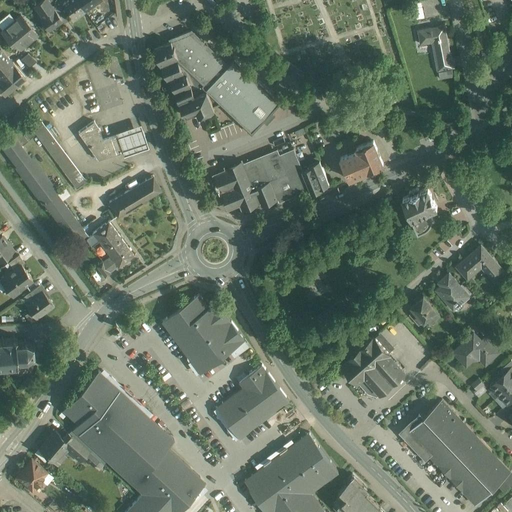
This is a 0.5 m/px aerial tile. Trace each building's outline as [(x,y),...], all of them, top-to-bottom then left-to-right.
[(54,10),(46,0),(41,0),(35,5),(43,17),(43,18),(50,28),(62,20),(54,10)] [(76,0),(68,0),(63,4),(74,20),(85,12),(84,10),(76,0)] [(76,0),(84,10),(97,0),(76,0)] [(9,12),(0,18),(0,26),(1,28),(13,18),(9,12)] [(21,15),(1,31),(7,38),(8,37),(13,43),(15,42),(21,49),(37,35),(21,15)] [(445,25),(418,30),(420,44),(433,41),(438,71),(455,68),(453,58),(451,56),(445,25)] [(206,44),(200,38),(199,36),(199,37),(191,30),(170,39),(171,40),(179,59),(204,83),(203,85),(220,102),(253,132),(253,131),(263,121),(264,120),(263,120),(264,120),(267,123),(275,115),(271,112),(272,111),(272,112),(272,111),(279,103),(280,103),(280,102),(279,102),(273,96),(273,95),(272,94),(271,94),(265,89),(266,88),(264,87),(258,81),(257,80),(256,80),(250,75),(251,74),(249,73),(243,67),(242,66),(241,66),(234,59),(235,59),(234,59),(233,59),(233,60),(228,65),(222,59),(223,59),(221,57),(221,58),(215,52),(214,50),(213,51),(207,45),(208,45),(206,43),(206,44)] [(179,59),(171,40),(154,47),(161,64),(162,64),(168,78),(170,77),(175,91),(178,90),(180,94),(178,95),(186,116),(198,111),(199,114),(215,108),(213,105),(220,102),(203,85),(204,83),(179,59)] [(25,78),(0,48),(0,82),(1,84),(9,92),(25,78)] [(37,62),(28,53),(21,59),(30,67),(37,62)] [(27,122),(35,132),(77,189),(86,182),(36,115),(27,122)] [(94,121),(78,132),(84,140),(96,132),(100,129),(94,121)] [(27,122),(19,127),(27,138),(35,132),(27,122)] [(116,132),(117,135),(123,151),(124,156),(136,152),(147,148),(139,124),(128,128),(116,132)] [(19,127),(12,133),(20,143),(27,138),(19,127)] [(111,137),(102,140),(96,132),(84,140),(98,159),(116,153),(111,137)] [(20,143),(12,133),(0,141),(0,143),(71,239),(84,230),(20,143)] [(117,135),(111,137),(116,153),(123,151),(117,135)] [(358,150),(341,157),(350,178),(384,164),(374,140),(357,147),(358,150)] [(280,153),(246,167),(244,163),(217,175),(230,206),(257,195),(259,201),(282,191),(285,197),(309,186),(303,170),(303,169),(294,147),(280,152),(280,153)] [(322,164),(314,168),(313,166),(303,169),(303,170),(309,186),(312,192),(322,188),(321,186),(329,183),(322,164)] [(152,176),(109,202),(118,216),(161,190),(152,176)] [(428,186),(420,189),(419,188),(416,187),(410,189),(409,192),(410,194),(402,198),(411,219),(412,219),(430,211),(438,207),(428,186)] [(430,211),(412,219),(413,222),(418,234),(426,230),(428,229),(430,227),(431,226),(431,225),(432,223),(432,222),(432,221),(433,219),(432,217),(432,216),(431,214),(430,211)] [(134,255),(108,221),(93,233),(89,237),(89,238),(86,240),(91,246),(99,241),(111,257),(103,262),(109,271),(117,265),(118,267),(134,255)] [(84,230),(71,239),(77,247),(86,240),(89,238),(89,237),(84,230)] [(14,251),(2,234),(1,235),(0,235),(0,260),(5,256),(5,257),(14,251)] [(481,245),(457,266),(467,278),(481,266),(495,282),(506,272),(481,245)] [(19,255),(8,262),(14,270),(21,264),(21,265),(25,262),(19,255)] [(103,262),(97,266),(105,277),(111,273),(109,271),(103,262)] [(14,270),(0,279),(0,288),(2,291),(6,288),(12,297),(21,291),(20,289),(32,280),(21,265),(21,264),(14,270)] [(469,295),(449,273),(443,278),(445,281),(436,289),(450,305),(455,301),(456,302),(458,301),(460,303),(469,295)] [(39,285),(29,292),(33,297),(33,296),(36,300),(45,293),(39,285)] [(45,293),(36,300),(33,296),(33,297),(24,303),(36,319),(54,306),(45,293)] [(209,306),(199,293),(162,320),(200,372),(204,368),(205,368),(230,350),(244,339),(245,338),(217,301),(209,306)] [(437,310),(424,295),(411,306),(414,309),(424,321),(437,310)] [(424,321),(414,309),(409,314),(418,325),(424,321)] [(474,333),(455,351),(463,359),(473,350),(485,363),(498,351),(485,337),(481,341),(474,333)] [(0,364),(3,364),(3,366),(5,366),(5,364),(15,363),(15,365),(16,365),(17,372),(28,371),(27,362),(26,362),(26,360),(27,360),(27,357),(32,354),(34,354),(35,353),(33,352),(32,345),(34,344),(33,343),(32,344),(25,341),(25,339),(24,339),(24,341),(15,342),(15,339),(17,339),(17,338),(15,338),(15,337),(14,337),(14,335),(12,335),(12,338),(3,338),(3,336),(1,336),(1,338),(0,338),(0,364)] [(343,365),(357,380),(365,373),(376,386),(378,385),(383,390),(404,371),(388,353),(390,351),(376,335),(374,337),(373,336),(350,357),(351,357),(343,365)] [(244,339),(230,350),(231,352),(235,356),(249,346),(244,339)] [(511,359),(501,369),(505,373),(511,368),(511,367),(511,359)] [(289,400),(262,364),(239,381),(243,386),(222,401),(223,401),(216,406),(239,437),(289,400)] [(505,373),(494,383),(492,383),(491,384),(491,387),(492,388),(495,388),(500,394),(511,382),(511,368),(505,373)] [(176,511),(204,482),(199,478),(200,476),(167,446),(174,439),(98,370),(93,376),(93,375),(63,409),(78,423),(69,433),(104,464),(107,459),(142,492),(124,511),(176,511)] [(377,396),(383,390),(378,385),(376,386),(365,373),(357,380),(368,392),(377,396)] [(476,389),(475,390),(478,394),(487,390),(480,376),(472,381),(476,389)] [(511,382),(500,394),(505,399),(505,400),(504,402),(506,404),(508,404),(510,402),(510,401),(511,398),(511,382)] [(511,471),(442,398),(425,415),(407,431),(430,456),(476,504),(511,471)] [(407,431),(425,415),(421,411),(399,431),(426,460),(430,456),(407,431)] [(63,437),(55,430),(39,448),(46,454),(54,461),(62,452),(64,453),(67,449),(71,445),(63,437)] [(89,450),(68,432),(63,437),(71,445),(67,449),(80,460),(83,457),(89,450)] [(244,480),(268,511),(326,511),(311,492),(339,471),(309,432),(279,454),(244,480)] [(46,454),(39,448),(35,453),(41,459),(46,454)] [(104,464),(89,450),(83,457),(93,466),(93,465),(98,460),(103,465),(104,464)] [(31,458),(16,476),(32,489),(47,471),(31,458)] [(103,465),(98,460),(93,465),(98,470),(103,465)] [(364,485),(355,476),(338,492),(344,498),(337,505),(344,511),(381,511),(383,510),(360,488),(364,485)] [(58,511),(61,509),(52,501),(48,505),(56,511),(58,511)]
